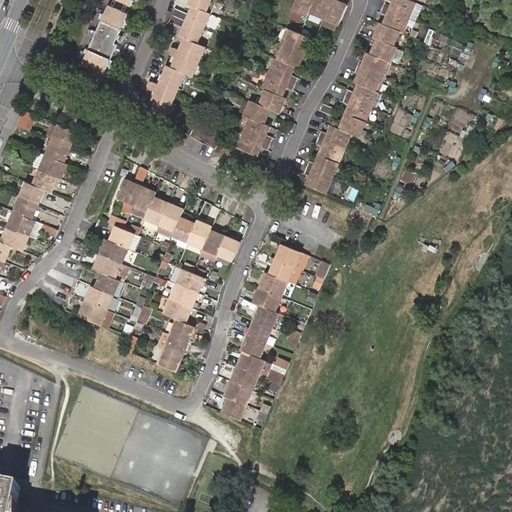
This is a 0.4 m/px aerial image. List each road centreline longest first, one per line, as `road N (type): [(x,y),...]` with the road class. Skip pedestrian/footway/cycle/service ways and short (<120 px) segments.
road 1 (residential): [(0,339),(190,406),(268,202)]
road 2 (residential): [(0,338),(21,289),(62,247),(118,123)]
road 3 (residential): [(268,202),(308,105),(359,13),(357,0)]
road 4 (unknown): [(190,406),(330,511)]
road 5 (residential): [(268,202),(118,123)]
road 6 (residential): [(118,123),(0,61)]
road 7 (residential): [(118,123),(165,0)]
